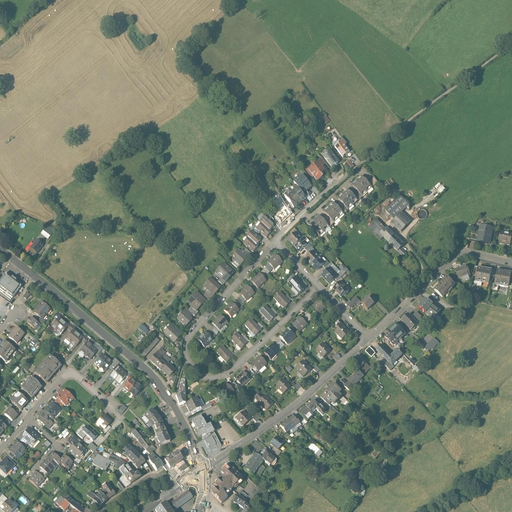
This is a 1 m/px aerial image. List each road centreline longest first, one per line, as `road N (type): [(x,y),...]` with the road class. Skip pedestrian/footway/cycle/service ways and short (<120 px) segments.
road 1 (residential): [(317,286),(224,375),(194,371),(185,358),(188,338),(275,241)]
road 2 (secondary): [(0,249),(154,379),(180,417),(200,471)]
road 3 (tertiary): [(367,339),(300,400),(200,471)]
road 4 (track): [(358,164),(511,44)]
road 5 (tertiary): [(511,263),(452,259),(367,339)]
road 6 (residential): [(28,420),(71,374),(121,417)]
